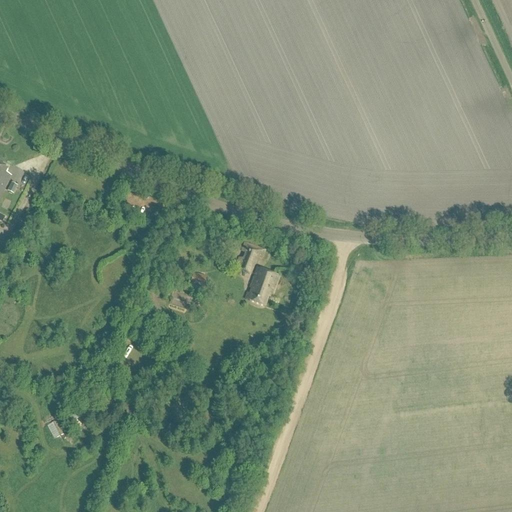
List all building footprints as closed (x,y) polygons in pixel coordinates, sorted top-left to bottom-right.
[(0,198),(11,177),(5,174),(7,169),(0,165),(0,198)] [(7,192),(14,195),(18,186),(11,183),(7,192)] [(245,253),(243,260),(239,258),(235,269),(250,275),(257,257),(261,259),(265,251),(244,243),(241,251),(245,253)] [(213,244),(209,253),(219,257),(222,248),(213,244)] [(249,305),(263,310),(268,298),(271,299),(278,279),(257,272),(250,292),(251,293),(249,299),(251,300),(249,305)] [(194,275),(191,288),(203,292),(206,279),(194,275)] [(55,448),(63,443),(53,426),(44,431),(55,448)]
